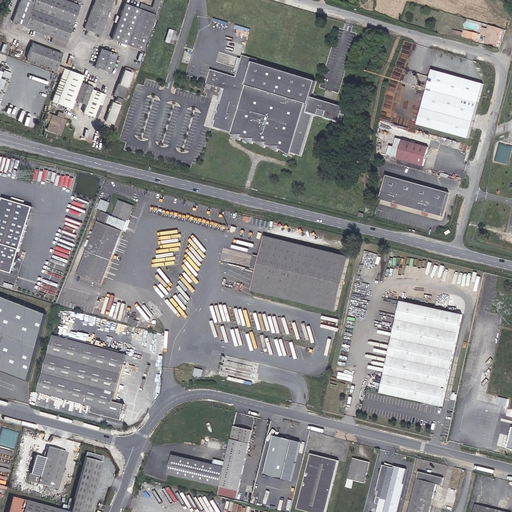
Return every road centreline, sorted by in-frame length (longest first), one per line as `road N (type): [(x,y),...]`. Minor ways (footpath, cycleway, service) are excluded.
road 1 (secondary): [(0,137),(458,251)]
road 2 (unclassified): [(133,440),(174,402),(208,394),(511,469)]
road 3 (residential): [(327,6),(510,59),(458,251)]
road 4 (unknown): [(346,420),(381,291),(401,280),(448,288),(466,309),(433,449)]
road 5 (unknown): [(500,275),(452,454)]
road 6 (unclassified): [(0,408),(133,440)]
